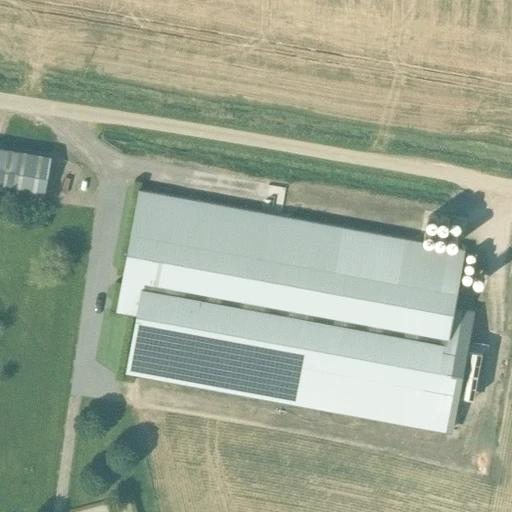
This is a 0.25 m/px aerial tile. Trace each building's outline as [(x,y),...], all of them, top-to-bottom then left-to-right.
[(20,150),(0,146),(0,187),(13,190),(45,195),(51,156),(20,150)] [(143,190),(120,311),(140,315),(130,373),(448,431),(455,394),(474,397),(483,351),(464,348),(471,309),(454,306),(465,249),(143,190)] [(438,221),(438,220),(438,219),(438,218),(437,217),(437,216),(436,216),(435,215),(434,215),(433,214),(432,214),(431,214),(431,215),(430,215),(429,216),(428,216),(428,217),(427,218),(427,219),(427,220),(427,221),(427,222),(428,223),(428,224),(429,224),(430,225),(431,225),(431,226),(432,226),(433,226),(434,225),(435,225),(436,224),(437,224),(437,223),(438,222),(438,221)] [(449,223),(450,222),(449,221),(449,220),(449,219),(448,218),(447,217),(446,217),(445,217),(444,216),(443,217),(442,217),(441,217),(440,218),(439,219),(439,220),(438,221),(438,222),(438,223),(439,224),(439,225),(440,226),(441,227),(442,227),(443,228),(444,228),(445,228),(446,227),(447,227),(448,226),(449,225),(449,224),(449,223)] [(462,226),(462,225),(462,224),(461,223),(461,222),(460,221),(460,220),(459,220),(458,219),(457,219),(456,219),(455,219),(454,219),(453,220),(452,221),(451,222),(451,223),(451,224),(451,225),(451,226),(451,227),(452,228),(453,229),(453,230),(454,230),(455,230),(456,230),(457,230),(458,230),(459,230),(460,229),(460,228),(461,227),(462,226)] [(435,236),(435,235),(435,234),(435,233),(434,232),(433,231),(432,230),(431,230),(430,230),(429,230),(428,230),(427,230),(426,231),(425,232),(424,233),(424,234),(424,235),(424,236),(424,237),(425,238),(425,239),(426,240),(427,240),(427,241),(428,241),(429,241),(430,241),(431,241),(432,240),(433,240),(434,239),(434,238),(435,237),(435,236)] [(447,239),(447,238),(447,237),(446,236),(446,235),(445,234),(444,233),(443,233),(442,232),(441,232),(440,232),(439,233),(438,233),(437,234),(436,235),(436,236),(436,237),(435,238),(436,239),(436,240),(436,241),(437,241),(437,242),(438,243),(439,243),(440,243),(441,243),(442,243),(443,243),(444,243),(445,242),(445,241),(446,241),(446,240),(447,239)] [(458,240),(458,239),(458,238),(458,237),(457,236),(456,235),(455,234),(454,234),(453,234),(452,234),(451,234),(450,235),(449,235),(449,236),(448,237),(447,238),(447,239),(447,240),(448,241),(448,242),(449,243),(449,244),(450,244),(451,245),(452,245),(453,245),(454,245),(455,245),(456,244),(457,243),(458,242),(458,241),(458,240)]
